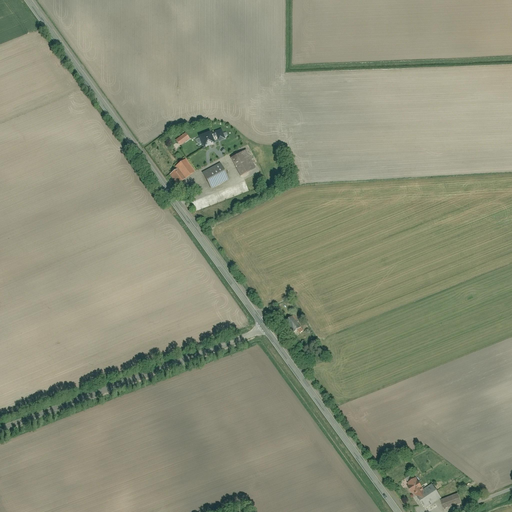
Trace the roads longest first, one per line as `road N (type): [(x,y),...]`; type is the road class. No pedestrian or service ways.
road 1 (tertiary): [(27,0),(265,328)]
road 2 (residential): [(265,328),(0,428)]
road 3 (tertiary): [(265,328),(397,511)]
